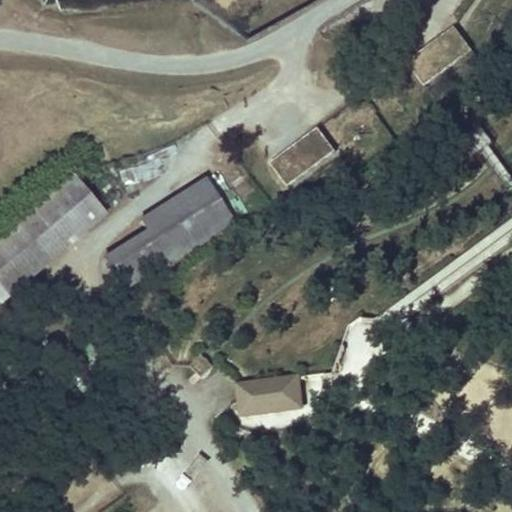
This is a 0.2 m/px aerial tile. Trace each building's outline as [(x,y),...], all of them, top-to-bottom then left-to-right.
[(423,89),(473,57),(456,31),(406,62),(423,89)] [(286,190),(337,156),(319,130),(269,164),(286,190)] [(0,303),(7,297),(103,217),(71,178),(0,237),(0,303)] [(204,180),(151,214),(184,252),(231,221),(204,180)] [(184,252),(151,214),(140,223),(146,233),(104,259),(123,290),(184,252)] [(362,283),(331,315),(346,329),(377,298),(362,283)] [(511,371),(507,371),(502,390),(511,392),(511,371)] [(227,405),(219,409),(223,420),(231,416),(227,405)]
